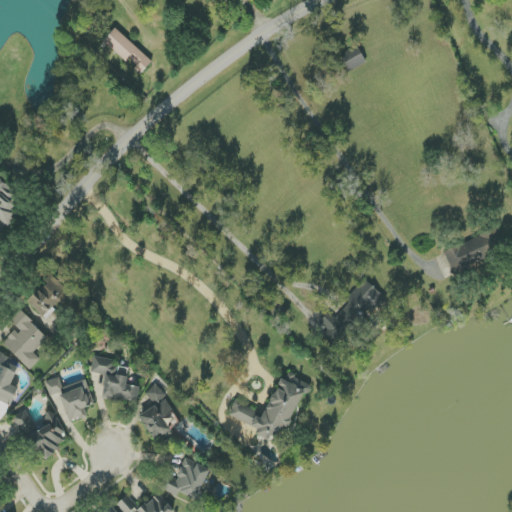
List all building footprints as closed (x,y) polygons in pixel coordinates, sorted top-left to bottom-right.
[(152,62),(116,28),(104,41),(127,62),(128,61),(142,73),(152,62)] [(367,63),(357,45),(341,54),(350,72),(367,63)] [(0,217),(9,226),(18,215),(12,210),(17,205),(5,194),(11,188),(0,178),(0,217)] [(484,260),(473,238),(445,252),(456,274),(484,260)] [(46,319),(69,296),(50,278),(28,302),(46,319)] [(318,325),(340,344),(370,309),(375,314),(387,299),(365,280),(334,316),(329,312),(318,325)] [(3,344),(30,370),(40,359),(34,353),(49,338),(19,309),(9,321),(17,329),(3,344)] [(0,401),(11,406),(19,389),(11,385),(21,363),(0,354),(0,363),(1,364),(0,365),(0,401)] [(106,376),(103,399),(138,404),(140,387),(127,385),(129,369),(119,367),(118,376),(114,375),(116,361),(94,358),(92,373),(106,376)] [(275,444),(283,426),(289,429),(309,384),(289,375),(286,381),(281,379),(265,415),(235,402),(229,415),(258,429),(256,435),(275,444)] [(87,379),(62,387),(60,378),(46,382),(50,397),(61,394),(69,422),(88,417),(86,408),(95,405),(87,379)] [(154,441),(171,432),(164,418),(174,412),(159,385),(146,392),(155,407),(140,415),(154,441)] [(20,434),(34,428),(26,410),(12,416),(20,434)] [(210,470),(186,459),(176,480),(165,474),(159,488),(178,497),(179,493),(197,501),(210,470)] [(174,511),(175,511),(158,494),(138,511),(174,511)] [(117,505),(123,511),(131,511),(137,507),(127,496),(117,505)]
